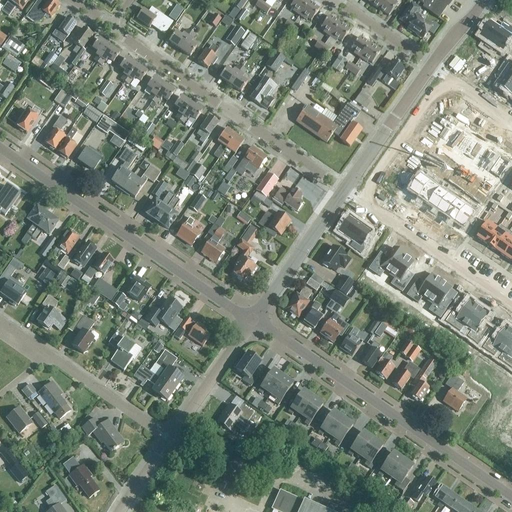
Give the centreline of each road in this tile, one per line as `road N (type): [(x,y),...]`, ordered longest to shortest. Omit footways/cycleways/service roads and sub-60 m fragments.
road 1 (secondary): [(511,498),(254,320)]
road 2 (secondary): [(254,320),(0,143)]
road 3 (residential): [(343,190),(110,29)]
road 4 (residential): [(343,190),(511,306)]
road 5 (residential): [(254,320),(343,190)]
road 6 (residential): [(343,190),(429,66)]
road 7 (residential): [(168,440),(254,320)]
road 8 (residential): [(168,440),(48,356)]
